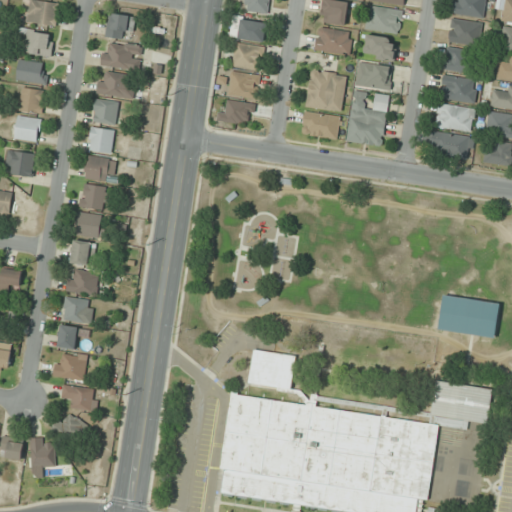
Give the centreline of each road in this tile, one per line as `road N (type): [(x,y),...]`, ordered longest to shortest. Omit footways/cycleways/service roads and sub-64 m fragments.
road 1 (tertiary): [(128,511),(211,0)]
road 2 (residential): [(84,0),(24,399)]
road 3 (tertiary): [(511,188),(188,141)]
road 4 (residential): [(406,174),(429,0)]
road 5 (residential): [(278,153),(301,0)]
